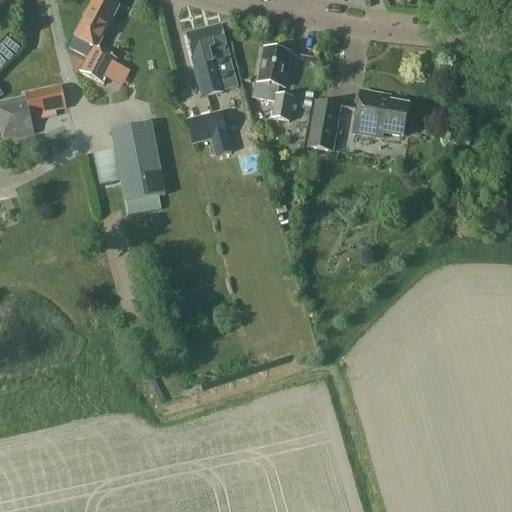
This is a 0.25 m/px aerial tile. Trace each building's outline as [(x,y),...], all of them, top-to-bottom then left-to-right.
[(86,59),(79,73),(104,86),(117,60),(97,50),(119,7),(104,0),(94,0),(68,50),(86,59)] [(185,36),(201,100),(238,91),(222,27),(185,36)] [(280,90),(285,91),(291,56),(264,51),(255,98),(276,102),(272,121),(290,124),(295,99),(279,97),(280,90)] [(0,105),(0,129),(3,142),(35,135),(32,121),(57,116),(56,113),(64,111),(60,89),(27,95),(28,100),(0,105)] [(402,140),(408,108),(379,103),(379,98),(360,94),(352,135),(372,139),(373,134),(402,140)] [(331,153),(339,108),(316,104),(307,149),(331,153)] [(212,142),(216,157),(232,153),(222,113),(187,122),(193,147),(212,142)] [(162,210),(159,197),(165,196),(151,125),(111,132),(125,204),(127,204),(130,216),(162,210)]
